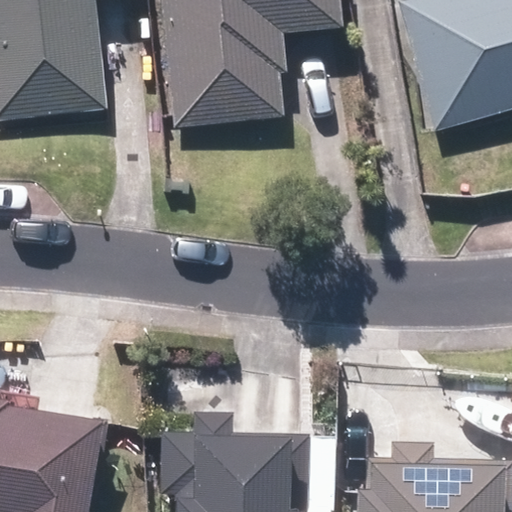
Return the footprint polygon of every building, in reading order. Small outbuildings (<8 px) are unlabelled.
[(0,0),(0,120),(100,110),(88,2),(103,0),(0,0)] [(154,0),(171,130),(275,117),(270,75),(279,73),(275,38),(331,31),(327,0),(154,0)] [(511,0),(415,0),(390,7),(429,133),(511,109),(511,0)] [(0,511),(77,511),(90,429),(0,415),(0,511)] [(166,503),(166,511),(300,511),(301,437),(222,436),(222,419),(189,419),(189,435),(158,435),(157,495),(169,495),(169,503),(166,503)] [(348,493),(348,511),(506,511),(506,462),(500,462),(425,461),(426,448),(386,447),(386,460),(362,460),(362,493),(348,493)]
